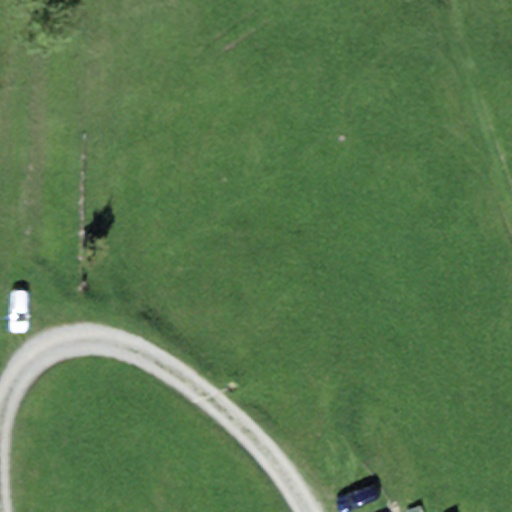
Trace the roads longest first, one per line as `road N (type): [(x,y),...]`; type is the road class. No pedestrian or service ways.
road 1 (track): [(300,511),(194,396),(95,339),(46,350),(6,382),(0,430)]
road 2 (track): [(511,227),(438,0)]
